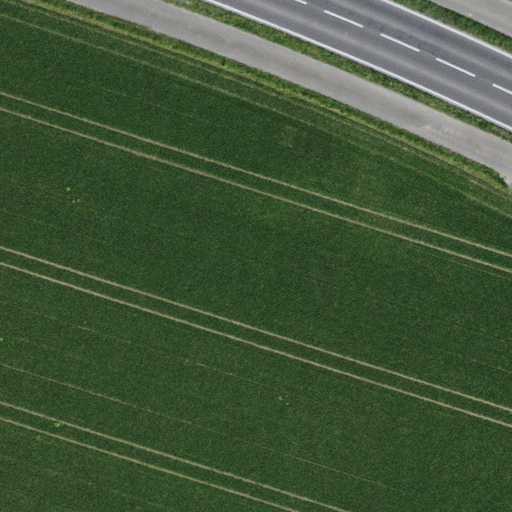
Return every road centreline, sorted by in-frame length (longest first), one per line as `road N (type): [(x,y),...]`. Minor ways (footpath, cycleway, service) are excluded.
road 1 (track): [(88,0),(416,124),(511,171)]
road 2 (primary): [(288,0),(511,99)]
